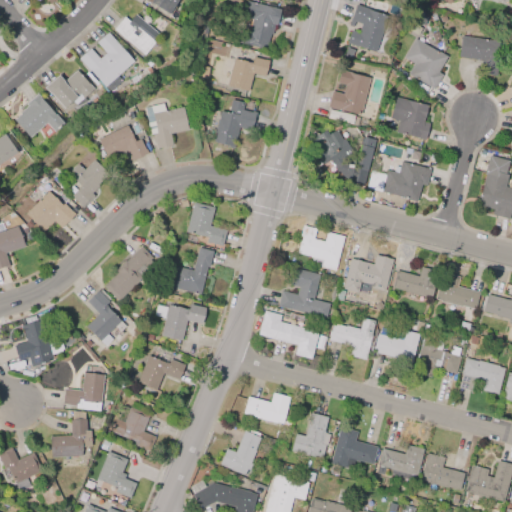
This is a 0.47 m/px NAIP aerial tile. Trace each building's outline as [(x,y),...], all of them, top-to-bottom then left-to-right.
[(175,0),(142,0),(166,15),(175,0)] [(236,41),(268,50),(278,10),(247,1),(236,41)] [(385,16),(374,51),(346,42),(350,30),(358,32),(360,23),(354,21),(352,27),(347,25),(354,4),(369,9),(368,10),(385,16)] [(140,55),(158,38),(131,10),(113,28),(140,55)] [(416,13),(427,17),(423,25),(412,21),(416,13)] [(106,33),(132,61),(115,76),(120,81),(109,91),(104,86),(102,87),(89,72),(77,58),(88,48),(98,58),(104,53),(95,43),(106,33)] [(460,36),(499,42),(495,77),(479,75),(481,61),(457,57),(460,36)] [(433,90),(407,74),(413,64),(403,58),(414,39),(436,52),(437,51),(446,57),(437,72),(442,75),(433,90)] [(227,87),(247,93),(252,75),(263,78),(269,60),(237,51),(227,87)] [(326,107),(330,91),(342,94),(344,84),(335,82),(338,70),(368,78),(358,115),(326,107)] [(56,76),(43,89),(63,109),(71,100),(76,105),(93,89),(74,71),(63,83),(56,76)] [(44,124),(52,132),(62,122),(36,97),(12,121),(30,139),(44,124)] [(426,105),(422,122),(428,123),(424,140),(394,132),(398,119),(393,118),(398,98),(426,105)] [(256,105),(230,100),(227,113),(219,112),(213,143),(234,147),(238,126),(251,128),(256,105)] [(170,134),(187,131),(184,109),(164,111),(163,105),(149,107),(154,149),(171,147),(170,134)] [(351,125),(326,118),(329,109),(353,116),(351,125)] [(97,139),(106,158),(126,149),(131,161),(147,154),(141,139),(133,143),(126,127),(97,139)] [(308,141),(323,131),(326,135),(334,129),(340,139),(343,138),(350,149),(338,156),(342,162),(355,165),(362,136),(374,140),(362,186),(345,181),(335,171),(328,159),(322,163),(317,156),(312,159),(307,150),(312,147),(308,141)] [(0,163),(14,155),(2,134),(0,135),(0,163)] [(511,189),(511,202),(508,220),(491,216),(493,210),(477,206),(484,175),(483,175),(488,156),(507,160),(504,174),(507,175),(504,187),(511,189)] [(399,162),(429,170),(425,186),(420,185),(415,201),(364,188),(369,171),(383,174),(384,170),(396,173),(399,162)] [(80,185),(70,196),(82,207),(108,178),(92,163),(85,171),(77,164),(68,174),(80,185)] [(24,215),(42,233),(54,222),(61,229),(73,216),(49,191),(24,215)] [(224,231),(208,227),(213,207),(193,202),(185,236),(220,245),(224,231)] [(343,237),(334,270),(320,266),(322,260),(309,257),(309,256),(296,253),(301,236),(299,235),(302,226),(314,229),(312,238),(323,241),(326,232),(343,237)] [(0,233),(0,269),(8,267),(5,254),(23,248),(17,228),(0,233)] [(102,286),(118,302),(157,264),(140,248),(102,286)] [(177,268),(172,288),(201,295),(211,252),(198,248),(192,272),(177,268)] [(345,257),(372,264),(374,255),(391,259),(383,291),(369,287),(370,283),(359,281),(356,295),(344,292),(342,301),(335,299),(345,257)] [(430,299),(390,288),(395,271),(417,277),(420,266),(438,271),(430,299)] [(325,318),(276,306),(280,290),(296,294),(298,287),(289,284),(293,268),(318,274),(312,299),(328,303),(325,318)] [(475,310),(435,300),(442,272),(458,277),(456,286),(479,292),(475,310)] [(511,291),(511,325),(506,324),(507,319),(481,312),(486,294),(508,300),(511,291)] [(97,341),(121,325),(99,292),(87,300),(98,317),(86,325),(97,341)] [(181,341),(185,321),(201,324),(204,308),(189,305),(188,310),(167,306),(161,338),(181,341)] [(278,322),(317,333),(310,359),(293,355),(295,346),(285,343),(284,346),(273,343),(274,340),(256,335),(263,311),(280,315),(278,322)] [(375,321),(365,360),(347,356),(349,346),(327,340),(332,323),(358,330),(361,317),(375,321)] [(30,366),(52,362),(49,350),(47,350),(41,321),(21,325),(25,343),(13,346),(16,361),(29,359),(30,366)] [(458,321),(469,324),(463,345),(458,344),(459,340),(458,340),(460,332),(456,331),(458,321)] [(410,363),(371,352),(377,333),(401,340),(404,330),(418,334),(410,363)] [(454,373),(432,367),(429,376),(413,372),(423,334),(436,338),(433,350),(448,354),(450,346),(459,348),(457,355),(458,356),(454,373)] [(469,336),(477,338),(475,345),(467,343),(469,336)] [(179,380),(184,364),(146,354),(138,384),(156,389),(161,375),(179,380)] [(464,358),(477,362),(477,360),(498,366),(497,367),(503,368),(496,395),(479,390),(481,381),(472,379),(469,390),(457,387),(460,375),(459,375),(464,358)] [(511,402),(499,399),(505,372),(511,374),(511,402)] [(80,391),(64,389),(62,405),(98,410),(103,375),(83,373),(80,391)] [(246,397),(269,403),(271,393),(288,397),(281,425),(242,414),(246,397)] [(143,432),(148,418),(121,407),(111,433),(150,448),(154,437),(143,432)] [(303,436),(309,413),(326,417),(323,431),(324,432),(323,433),(329,435),(326,445),(324,445),(320,459),(289,451),(294,434),(303,436)] [(49,437),(49,457),(87,457),(87,420),(70,420),(70,437),(49,437)] [(329,464),(339,427),(356,431),(353,441),(376,447),(371,465),(353,461),(351,469),(329,464)] [(234,452),(242,431),(260,438),(249,463),(251,464),(248,471),(245,469),(243,475),(218,465),(225,448),(234,452)] [(405,445),(422,449),(415,476),(402,473),(401,479),(389,476),(390,471),(388,470),(388,469),(376,466),(380,448),(403,454),(405,445)] [(32,454),(16,461),(11,449),(0,454),(0,459),(12,485),(41,472),(32,454)] [(136,484),(120,478),(126,461),(107,453),(96,480),(116,488),(114,492),(130,499),(136,484)] [(426,453),(443,458),(440,467),(463,474),(458,490),(444,487),(444,488),(418,481),(426,453)] [(469,465),(486,469),(485,476),(492,477),(496,461),(511,464),(502,502),(489,498),(489,499),(470,494),(462,492),(469,465)] [(307,482),(303,499),(292,497),(288,511),(262,511),(272,474),(307,482)] [(211,483),(229,487),(229,486),(249,492),(249,493),(255,494),(250,511),(232,511),(234,507),(213,501),(199,509),(191,495),(193,493),(189,487),(200,480),(204,487),(211,483)] [(324,500),(350,507),(348,511),(305,511),(310,498),(323,501),(324,500)]
